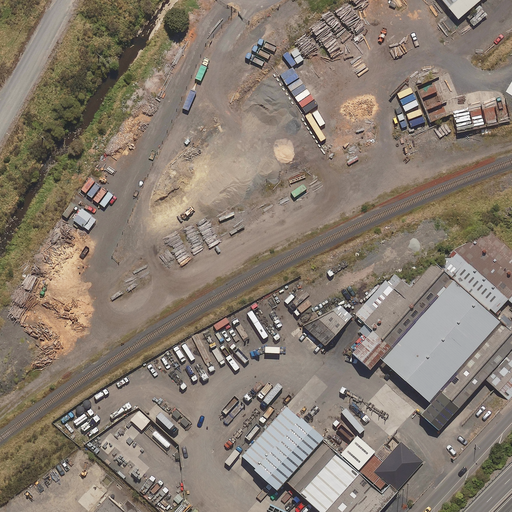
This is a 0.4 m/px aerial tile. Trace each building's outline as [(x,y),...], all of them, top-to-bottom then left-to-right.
[(446,0),(460,17),(481,0),(446,0)] [(511,242),(495,227),(460,250),(511,296),(511,295),(511,242)] [(460,250),(444,268),(496,314),(511,296),(460,250)] [(444,268),(435,260),(414,284),(377,325),(354,352),(442,429),(489,376),(511,350),(511,327),(496,314),(444,268)] [(361,311),(377,325),(414,284),(398,270),(361,311)] [(340,333),(358,313),(345,302),(321,316),(340,333)] [(511,350),(489,376),(511,396),(511,350)] [(325,433),(303,415),(255,469),(277,488),(287,476),(325,433)] [(379,511),(395,495),(325,433),(287,476),(327,511),(379,511)] [(430,458),(407,438),(381,467),(404,488),(430,458)] [(124,507),(108,493),(91,511),(150,511),(133,497),(124,507)]
